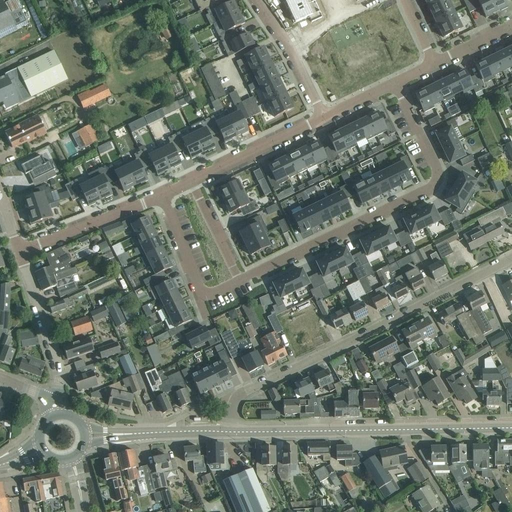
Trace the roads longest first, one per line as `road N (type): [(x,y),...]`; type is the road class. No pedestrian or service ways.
road 1 (residential): [(239,280),(432,185),(436,169),(393,83)]
road 2 (residential): [(237,394),(511,259)]
road 3 (tertiary): [(226,432),(511,427)]
road 4 (residential): [(53,401),(58,370),(19,253)]
road 5 (residential): [(161,196),(19,253)]
road 6 (residential): [(322,117),(192,181)]
road 7 (tertiary): [(84,436),(226,432)]
road 8 (residential): [(256,0),(322,117)]
